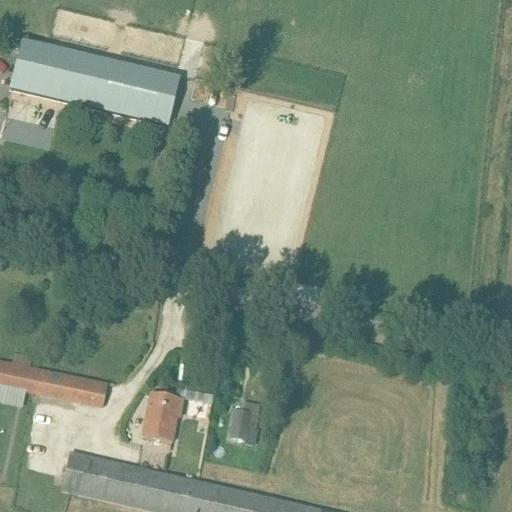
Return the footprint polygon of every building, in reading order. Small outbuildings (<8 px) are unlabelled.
[(175,12),(175,0),(146,0),(147,11),(175,12)] [(22,45),(11,92),(167,129),(178,82),(22,45)] [(0,387),(103,410),(107,387),(28,370),(31,361),(14,357),(12,367),(0,363),(0,387)] [(185,403),(150,396),(141,439),(171,445),(176,421),(182,422),(185,403)] [(230,442),(255,446),(259,418),(235,414),(230,442)] [(286,503),(70,453),(61,493),(142,511),(311,511),(286,506),(286,503)]
